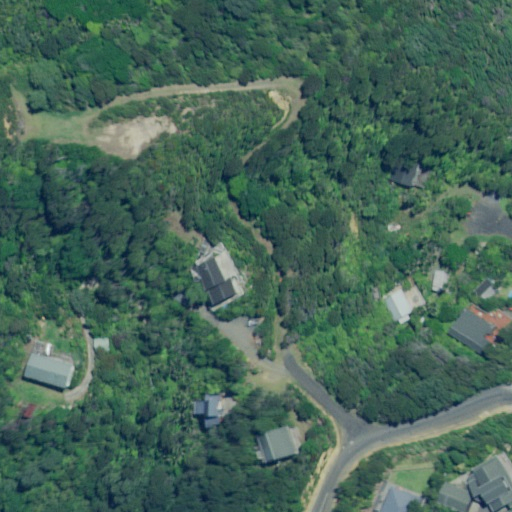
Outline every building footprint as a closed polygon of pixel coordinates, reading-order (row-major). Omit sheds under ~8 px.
[(419,169),(390,163),(387,183),(415,188),(419,169)] [(190,249),(193,254),(182,259),(196,285),(205,280),(219,305),(240,294),(235,285),(245,280),(222,238),(213,243),(210,238),(190,249)] [(454,274),(435,271),(432,291),(451,294),(454,274)] [(500,291),(490,278),(477,288),(487,301),(500,291)] [(396,322),(399,320),(402,325),(412,319),(410,315),(415,312),(410,302),(415,300),(408,286),(384,299),(396,322)] [(495,327),(473,309),(454,332),(482,355),(492,342),(486,338),(495,327)] [(56,344),(37,339),(27,376),(71,388),(79,358),(54,351),(56,344)] [(113,340),(95,339),(95,349),(113,349),(113,340)] [(227,424),(228,394),(202,392),(201,414),(212,414),(211,423),(227,424)] [(301,454),(293,426),(261,436),(265,449),(260,450),(264,465),(301,454)] [(511,488),(508,482),(511,479),(511,477),(498,454),(463,475),(481,506),(489,501),(495,511),(507,511),(511,509),(511,488)] [(466,511),(474,496),(447,482),(438,500),(462,511),(466,511)] [(418,511),(423,501),(391,487),(380,511),(418,511)]
